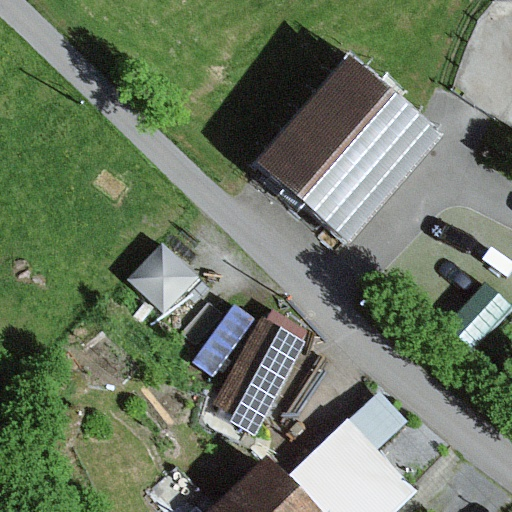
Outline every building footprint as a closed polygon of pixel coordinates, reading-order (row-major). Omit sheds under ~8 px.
[(446,134),(355,53),(261,157),(352,239),(446,134)] [(129,290),(165,323),(212,271),(177,238),(129,290)] [(236,296),(204,362),(230,374),(262,308),(236,296)] [(267,324),(262,321),(215,404),(259,429),(308,342),(304,341),(310,330),(275,311),(267,324)] [(409,421),(380,389),(289,470),(327,511),(394,511),(417,491),(379,450),(409,421)] [(327,511),(289,470),(272,452),(208,511),(327,511)]
